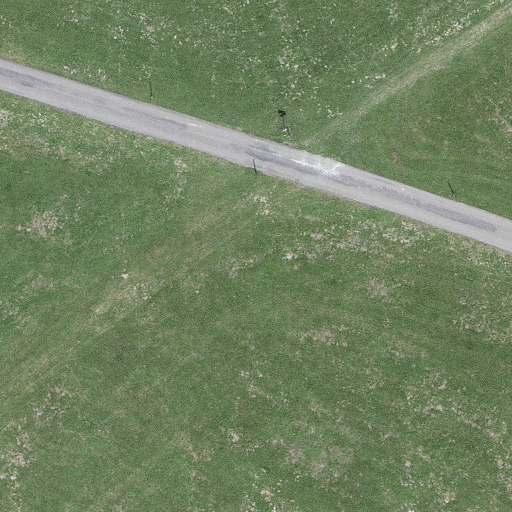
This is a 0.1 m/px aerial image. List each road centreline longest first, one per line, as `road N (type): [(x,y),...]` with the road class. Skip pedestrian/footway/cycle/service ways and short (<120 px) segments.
road 1 (track): [(0,73),(303,167)]
road 2 (track): [(303,167),(511,238)]
